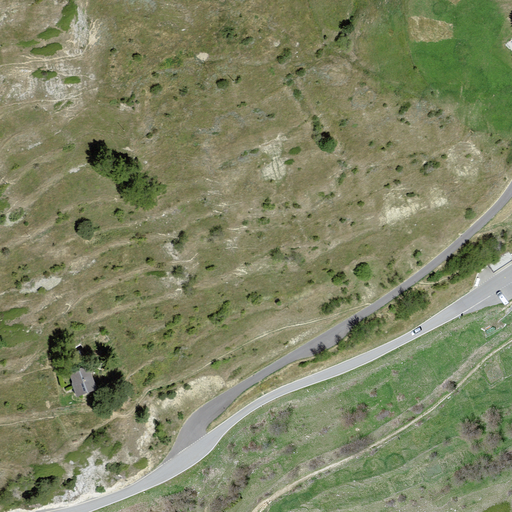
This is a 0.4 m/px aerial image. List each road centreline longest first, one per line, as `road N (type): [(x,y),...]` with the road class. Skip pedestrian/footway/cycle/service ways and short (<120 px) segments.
road 1 (unclassified): [(190,457),(202,414),(423,269),(511,181)]
road 2 (tertiary): [(190,457),(248,409),(404,339),(511,270)]
road 3 (tertiary): [(71,511),(190,457)]
